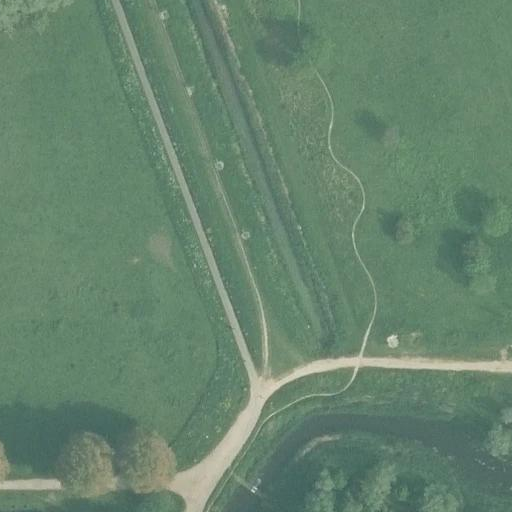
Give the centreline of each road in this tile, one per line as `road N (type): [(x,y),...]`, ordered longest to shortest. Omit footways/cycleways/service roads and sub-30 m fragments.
road 1 (unknown): [(188,511),(195,480),(233,442),(257,390),(264,346),(260,298),(151,0)]
road 2 (track): [(257,390),(350,361),(511,358)]
